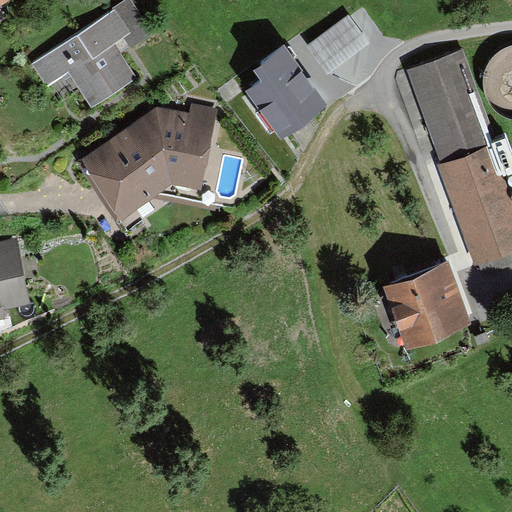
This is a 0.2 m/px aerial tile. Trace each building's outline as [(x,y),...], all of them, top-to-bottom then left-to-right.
[(143,0),(115,0),(42,52),(56,72),(73,60),(96,93),(138,63),(120,38),(153,14),(143,0)] [(352,8),(309,38),(329,67),(372,37),(352,8)] [(446,162),(509,140),(473,42),(410,65),(446,162)] [(292,45),(250,76),(282,120),(324,89),(292,45)] [(170,91),(80,150),(122,213),(172,180),(204,188),(225,104),(170,91)] [(511,148),(509,140),(446,162),(476,242),(511,228),(511,148)] [(0,290),(28,287),(20,227),(0,230),(0,290)] [(466,304),(441,247),(383,273),(408,330),(466,304)]
